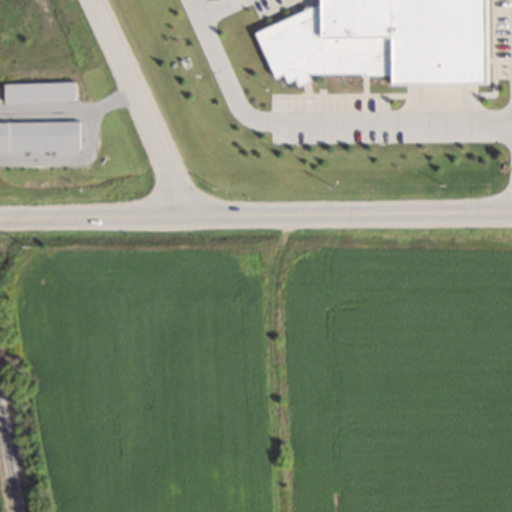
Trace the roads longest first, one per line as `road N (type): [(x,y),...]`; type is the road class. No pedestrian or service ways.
road 1 (tertiary): [(0,218),(511,212)]
road 2 (tertiary): [(91,0),(196,216)]
